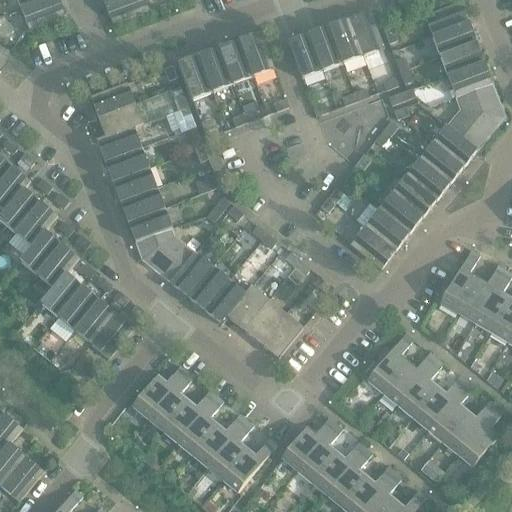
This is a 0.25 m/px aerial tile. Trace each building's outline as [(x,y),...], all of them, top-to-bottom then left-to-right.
[(52,0),(17,0),(21,11),(52,0)] [(66,19),(58,0),(52,0),(21,11),(29,32),(66,19)] [(148,14),(142,0),(119,0),(103,6),(111,28),(148,14)] [(469,26),(462,6),(425,20),(432,40),(469,26)] [(385,51),(371,14),(350,22),(364,59),(385,51)] [(364,59),(350,22),(329,30),(343,67),(364,59)] [(477,46),(469,26),(432,40),(440,60),(477,46)] [(343,67),(329,30),(308,38),(322,75),(343,67)] [(398,43),(393,31),(385,34),(389,46),(398,43)] [(275,72),(261,35),(241,43),(254,80),(275,72)] [(322,75),(308,38),(288,45),(301,83),(322,75)] [(254,80),(241,43),(220,51),(234,88),(254,80)] [(485,67),(477,46),(440,60),(448,81),(485,67)] [(234,88),(220,51),(199,59),(213,96),(234,88)] [(213,96),(199,59),(178,66),(192,103),(213,96)] [(408,72),(404,60),(396,63),(400,75),(408,72)] [(493,87),(485,67),(448,81),(456,101),(493,87)] [(177,80),(172,68),(164,71),(169,83),(177,80)] [(413,84),(409,72),(408,72),(400,75),(405,87),(413,84)] [(398,89),(395,80),(383,85),(386,93),(398,89)] [(135,106),(127,86),(91,100),(98,120),(135,106)] [(477,155),(505,120),(493,87),(456,101),(460,113),(446,130),(477,155)] [(369,100),(366,91),(354,96),(357,104),(369,100)] [(416,99),(413,92),(401,96),(404,104),(416,99)] [(357,104),(354,96),(342,100),(345,108),(357,104)] [(404,104),(401,96),(389,100),(392,108),(404,104)] [(188,110),(183,98),(175,102),(180,113),(188,110)] [(289,110),(286,102),(273,106),(277,114),(289,110)] [(143,128),(135,107),(135,106),(98,120),(106,140),(120,134),(120,136),(134,131),(143,128)] [(328,115),(325,106),(313,111),(316,119),(328,115)] [(409,117),(406,109),(394,114),(397,122),(409,117)] [(193,121),(188,110),(180,113),(185,125),(193,121)] [(260,121),(257,113),(245,117),(248,126),(260,121)] [(248,126),(245,117),(233,122),(236,130),(248,126)] [(390,140),(398,129),(392,124),(383,134),(390,140)] [(219,137),(216,128),(204,133),(207,141),(219,137)] [(477,155),(446,130),(432,147),(463,172),(477,155)] [(142,151),(134,131),(120,136),(120,134),(106,140),(96,143),(105,165),(142,151)] [(382,149),(390,140),(383,134),(376,143),(382,149)] [(204,150),(199,138),(191,141),(196,153),(204,150)] [(19,149),(9,142),(4,149),(14,156),(19,149)] [(463,172),(432,147),(419,163),(450,189),(463,172)] [(208,162),(204,150),(196,153),(200,165),(208,162)] [(149,171),(142,151),(105,165),(113,186),(149,171)] [(36,164),(26,156),(20,162),(30,170),(36,164)] [(363,173),(371,163),(364,157),(356,167),(363,173)] [(0,185),(13,171),(0,160),(0,185)] [(450,189),(419,163),(405,180),(436,205),(450,189)] [(355,182),(363,173),(356,167),(348,177),(355,182)] [(15,203),(25,191),(30,185),(13,171),(0,185),(0,210),(4,214),(14,202),(15,203)] [(157,191),(149,171),(113,186),(120,204),(157,191)] [(219,190),(214,178),(206,181),(211,193),(219,190)] [(436,205),(405,180),(392,197),(423,222),(436,205)] [(53,190),(43,182),(37,189),(47,197),(53,190)] [(0,222),(16,236),(42,205),(25,191),(15,203),(14,202),(4,214),(0,218),(0,222)] [(164,210),(157,191),(120,204),(127,224),(164,210)] [(335,206),(344,196),(337,191),(329,201),(335,206)] [(70,204),(60,196),(54,203),(64,211),(70,204)] [(423,222),(392,197),(378,213),(409,239),(423,222)] [(222,216),(230,206),(223,200),(215,210),(222,216)] [(328,216),(335,206),(329,201),(321,210),(328,216)] [(46,233),(58,219),(42,205),(16,236),(32,248),(38,240),(40,241),(46,233)] [(244,217),(234,209),(228,215),(238,224),(244,217)] [(172,231),(164,210),(127,224),(135,245),(172,231)] [(214,225),(222,216),(215,210),(207,220),(214,225)] [(409,239),(378,213),(365,230),(395,255),(409,239)] [(74,232),(64,224),(59,231),(69,239),(74,232)] [(267,236),(258,228),(252,235),(262,243),(267,236)] [(395,255),(365,230),(351,247),(382,272),(395,255)] [(171,286),(196,256),(175,238),(172,231),(135,245),(141,262),(171,286)] [(38,278),(63,247),(46,233),(40,241),(38,240),(32,248),(20,263),(38,278)] [(278,244),(267,236),(262,243),(272,251),(278,244)] [(91,246),(81,238),(76,245),(85,253),(91,246)] [(67,276),(80,261),(63,247),(38,278),(53,290),(59,283),(61,284),(67,276)] [(458,317),(478,282),(469,277),(480,258),(472,253),(440,306),(458,317)] [(189,301),(214,271),(196,256),(171,286),(189,301)] [(301,264),(291,256),(286,262),(296,270),(301,264)] [(311,272),(301,264),(296,270),(305,278),(311,272)] [(96,274),(86,266),(80,273),(90,281),(96,274)] [(474,326),(506,273),(498,268),(487,287),(478,282),(458,317),(474,326)] [(205,315),(230,284),(214,271),(189,301),(205,315)] [(491,336),(511,302),(502,296),(511,280),(511,276),(506,273),(474,326),(491,336)] [(59,320),(83,290),(67,276),(61,284),(59,283),(53,290),(40,305),(59,320)] [(112,288),(102,280),(97,287),(107,295),(112,288)] [(334,291),(325,283),(319,290),(329,298),(334,291)] [(236,308),(245,296),(230,284),(205,315),(221,328),(228,320),(237,309),(236,308)] [(244,333),(269,303),(252,288),(245,296),(236,308),(237,309),(228,320),(244,333)] [(75,334),(100,304),(83,290),(59,320),(75,334)] [(129,302),(120,294),(114,301),(124,309),(129,302)] [(507,346),(511,338),(511,302),(491,336),(507,346)] [(261,347),(286,317),(269,303),(244,333),(261,347)] [(92,348),(117,317),(100,304),(75,334),(92,348)] [(146,316),(136,308),(131,314),(141,323),(146,316)] [(109,362),(134,331),(117,317),(92,348),(109,362)] [(278,361),(303,331),(286,317),(261,347),(278,361)] [(383,397),(408,366),(400,359),(414,343),(406,336),(367,384),(383,397)] [(398,409),(437,361),(430,355),(416,372),(408,366),(383,397),(398,409)] [(413,421),(438,390),(430,384),(444,367),(437,361),(398,409),(413,421)] [(148,423),(187,375),(181,369),(167,386),(158,379),(133,410),(148,423)] [(163,435),(188,404),(180,397),(194,380),(187,375),(148,423),(163,435)] [(428,433),(467,385),(460,380),(446,397),(438,390),(413,421),(428,433)] [(443,445),(468,415),(460,408),(474,391),(467,385),(428,433),(443,445)] [(178,447),(217,399),(210,393),(196,410),(188,404),(163,435),(178,447)] [(193,459),(218,428),(210,422),(224,405),(217,399),(178,447),(193,459)] [(457,458),(496,410),(489,404),(476,421),(468,415),(443,445),(457,458)] [(473,470),(498,439),(490,432),(504,415),(496,410),(457,458),(473,470)] [(11,446),(23,432),(5,417),(0,423),(0,461),(12,447),(11,446)] [(208,471),(247,423),(240,418),(226,435),(218,428),(193,459),(208,471)] [(297,474),(336,427),(329,421),(315,438),(307,431),(282,462),(297,474)] [(222,483),(248,452),(240,446),(254,429),(247,423),(208,471),(222,483)] [(312,487),(337,456),(329,449),(343,432),(336,427),(297,474),(312,487)] [(238,496),(272,454),(277,448),(269,441),(255,458),(248,452),(222,483),(238,496)] [(327,499),(366,451),(359,445),(345,462),(337,456),(312,487),(327,499)] [(0,490),(2,491),(28,461),(12,447),(0,461),(0,490)] [(342,511),(367,480),(359,473),(373,456),(366,451),(327,499),(342,511)] [(18,505),(44,474),(28,461),(2,491),(18,505)] [(443,472),(430,462),(422,472),(435,482),(443,472)] [(343,511),(365,511),(396,475),(389,469),(375,486),(367,480),(342,511),(343,511)] [(390,511),(397,504),(389,498),(403,481),(396,475),(365,511),(390,511)] [(72,511),(83,498),(76,492),(59,511),(72,511)] [(416,511),(426,500),(418,493),(405,510),(397,504),(390,511),(416,511)]
